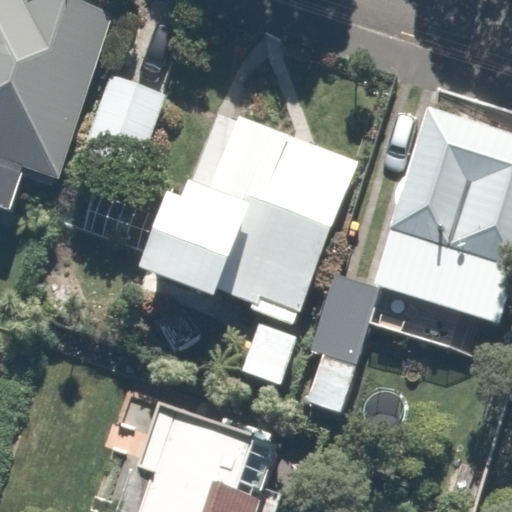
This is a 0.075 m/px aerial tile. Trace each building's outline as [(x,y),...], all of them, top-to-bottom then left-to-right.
[(107,8),(75,0),(0,0),(0,202),(16,206),(25,166),(66,176),(107,8)] [(171,92),(112,75),(90,153),(148,170),(171,92)] [(399,226),(511,255),(511,129),(431,108),(399,226)] [(177,189),(148,264),(292,320),(353,165),(221,114),(190,194),(177,189)] [(467,258),(396,236),(381,285),(452,307),(467,258)] [(356,405),(377,293),(336,285),(315,398),(356,405)] [(275,511),(295,443),(165,406),(134,511),(275,511)]
